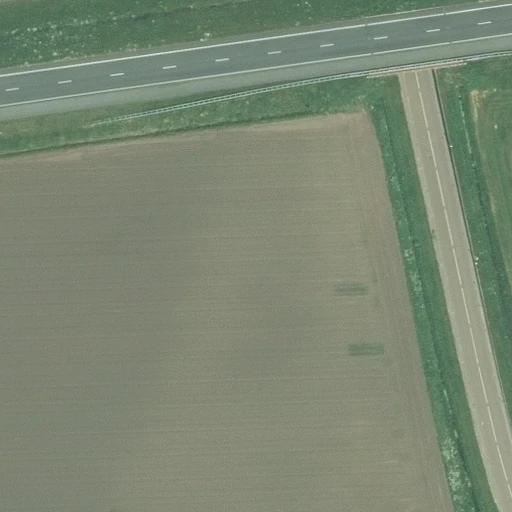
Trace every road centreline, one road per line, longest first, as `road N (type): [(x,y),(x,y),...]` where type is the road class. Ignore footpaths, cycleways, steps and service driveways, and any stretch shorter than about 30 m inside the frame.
road 1 (motorway): [(0,90),(511,19)]
road 2 (tertiary): [(511,487),(492,430),(398,0)]
